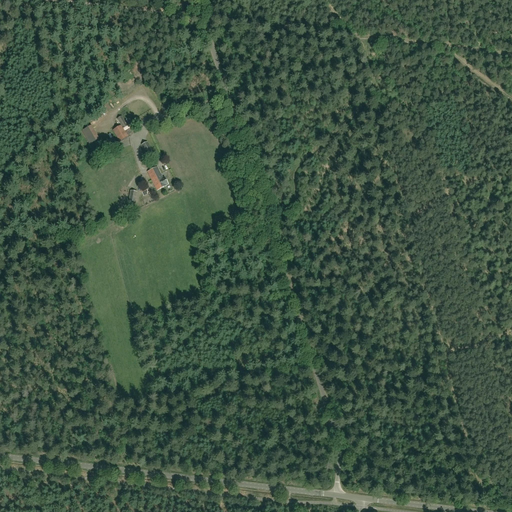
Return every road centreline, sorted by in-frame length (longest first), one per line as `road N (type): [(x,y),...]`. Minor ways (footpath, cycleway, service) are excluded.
road 1 (unclassified): [(336,495),(331,421),(197,0)]
road 2 (track): [(364,37),(484,497),(481,511)]
road 3 (tertiary): [(336,495),(0,456)]
road 4 (track): [(203,18),(48,0)]
road 5 (track): [(351,35),(204,20)]
